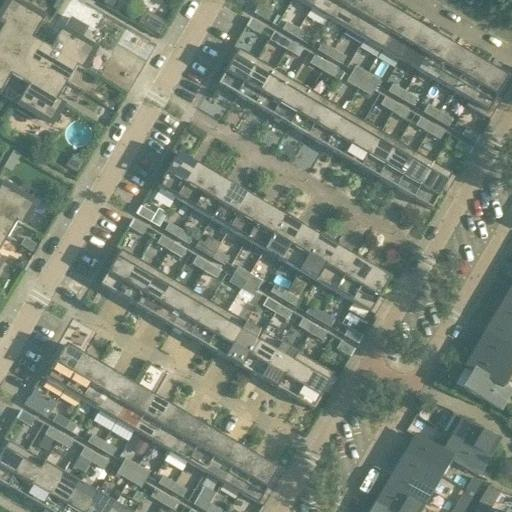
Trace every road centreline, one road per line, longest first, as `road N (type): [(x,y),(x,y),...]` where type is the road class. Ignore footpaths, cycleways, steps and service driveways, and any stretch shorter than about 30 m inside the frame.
road 1 (residential): [(427,257),(158,100)]
road 2 (residential): [(0,360),(158,100)]
road 3 (residential): [(313,451),(106,329)]
road 4 (residential): [(409,389),(511,215)]
road 5 (residential): [(427,257),(511,114)]
road 6 (residential): [(339,511),(409,389)]
road 7 (residential): [(367,365),(427,257)]
